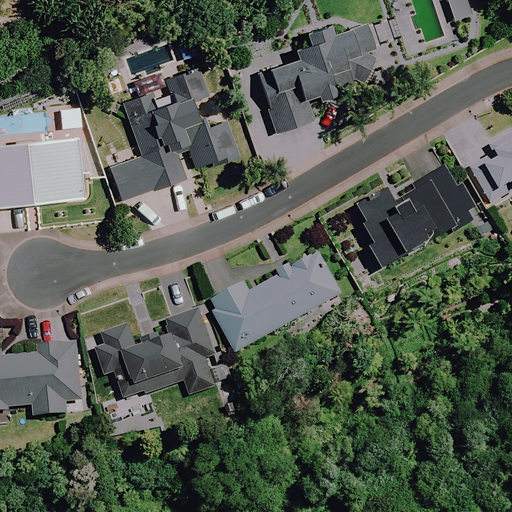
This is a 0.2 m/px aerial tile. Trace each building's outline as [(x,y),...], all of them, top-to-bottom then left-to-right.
[(470,16),(464,0),(442,0),(449,22),(470,16)] [(309,107),(338,97),(331,76),(345,72),(351,84),(364,87),(372,59),(362,27),(346,32),(344,24),(304,37),(307,48),(295,52),(298,61),(262,73),(264,79),(253,82),(270,135),(314,121),(309,107)] [(119,102),(139,159),(125,163),(123,159),(105,166),(119,204),(184,182),(178,165),(186,162),(191,177),(237,162),(224,123),(201,131),(191,102),(206,97),(195,65),(174,72),(180,90),(152,100),(150,91),(119,102)] [(76,108),(53,112),(56,133),(79,129),(76,108)] [(511,138),(506,129),(484,143),(492,155),(477,165),(496,194),(509,185),(511,190),(511,138)] [(0,208),(80,199),(73,139),(0,148),(0,208)] [(387,188),(352,207),(361,223),(357,226),(366,243),(362,246),(377,273),(465,225),(474,220),(446,167),(392,197),(387,188)] [(349,232),(341,212),(320,221),(329,240),(349,232)] [(241,284),(208,302),(213,312),(208,314),(231,356),(341,296),(318,254),(307,260),(306,257),(272,275),(274,279),(246,294),(241,284)] [(120,404),(181,384),(186,397),(213,388),(204,359),(211,357),(195,311),(160,323),(163,332),(132,343),(126,327),(101,335),(105,347),(92,351),(101,378),(111,375),(118,398),(120,404)] [(0,414),(9,414),(8,410),(30,408),(30,418),(66,415),(65,404),(77,404),(73,344),(36,347),(37,355),(0,357),(0,414)]
